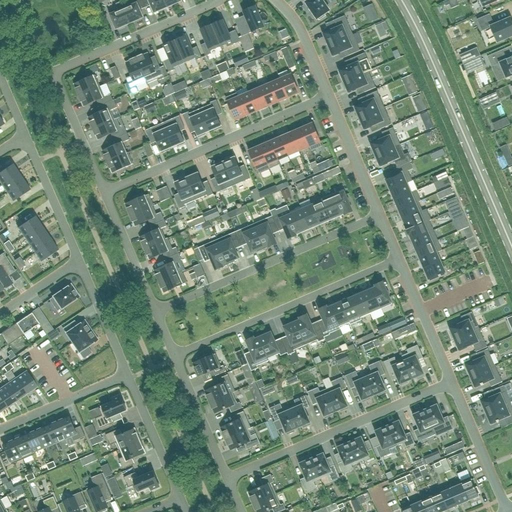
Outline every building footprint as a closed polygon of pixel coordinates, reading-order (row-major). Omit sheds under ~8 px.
[(140,10),(145,8),(141,0),(134,0),(135,1),(123,7),(122,7),(129,24),(143,18),(140,10)] [(154,13),(167,7),(164,0),(141,0),(145,8),(151,5),(154,13)] [(324,15),(329,11),(321,0),(309,0),(305,3),(317,20),(318,19),(319,20),(325,16),(324,15)] [(116,29),(129,24),(122,7),(123,7),(121,2),(116,4),(118,9),(109,13),(116,29)] [(242,24),(242,23),(237,26),(241,37),(264,27),(255,7),(243,12),(247,22),(242,24)] [(482,32),(491,28),(497,42),(511,36),(511,23),(511,24),(511,23),(510,18),(506,20),(494,25),(489,14),(477,20),(482,32)] [(337,28),(323,34),(325,38),(323,39),(326,45),(327,44),(352,34),(345,16),(334,21),(337,28)] [(223,21),(212,26),(221,47),(227,44),(228,47),(240,42),(235,31),(228,34),(223,21)] [(221,47),(212,26),(200,30),(206,43),(200,45),(205,57),(211,54),(210,52),(221,47)] [(352,34),(327,44),(332,56),(346,50),(349,56),(360,51),(352,34)] [(186,37),(175,41),(184,63),(195,59),(196,61),(202,58),(197,47),(191,49),(186,37)] [(173,68),(184,63),(175,41),(170,43),(170,42),(164,44),(165,46),(164,46),(169,59),(164,61),(168,72),(174,70),(173,68)] [(511,57),(509,59),(505,49),(487,57),(492,67),(500,64),(506,78),(511,75),(511,57)] [(353,65),(339,71),(343,82),(368,71),(368,72),(372,70),(365,53),(350,59),(353,65)] [(146,82),(147,84),(158,80),(158,81),(164,78),(159,67),(154,70),(147,54),(143,56),(143,55),(136,58),(146,82)] [(136,86),(146,82),(136,58),(130,61),(126,63),(132,79),(127,81),(132,94),(138,92),(136,86)] [(115,67),(110,69),(115,80),(120,78),(115,67)] [(344,83),(342,84),(345,90),(347,89),(348,93),(373,82),(368,72),(368,71),(343,82),(344,83)] [(291,75),(280,80),(288,97),(299,93),(291,75)] [(95,76),(74,85),(76,89),(78,96),(100,86),(95,76)] [(270,85),(277,102),(288,97),(280,80),(270,85)] [(270,85),(259,89),(267,106),(277,102),(270,85)] [(100,86),(78,96),(81,102),(82,102),(84,106),(99,100),(102,105),(113,101),(110,95),(104,97),(100,86)] [(259,89),(249,94),(256,111),(267,106),(259,89)] [(237,93),(225,98),(235,120),(246,115),(238,98),(239,98),(237,93)] [(249,94),(239,98),(238,98),(246,115),(256,111),(249,94)] [(379,97),(354,108),(356,111),(355,112),(357,118),(359,118),(359,119),(384,108),(379,97)] [(90,123),(93,129),(114,120),(110,111),(117,108),(114,100),(113,101),(102,106),(104,111),(89,118),(90,122),(90,123)] [(200,109),(209,131),(214,129),(214,131),(221,128),(215,114),(221,111),(216,100),(210,103),(211,105),(200,109)] [(360,120),(358,120),(361,127),(362,126),(364,130),(378,124),(380,129),(391,125),(384,108),(359,119),(360,120)] [(205,133),(209,131),(200,109),(189,114),(188,112),(182,115),(187,126),(192,124),(198,137),(205,135),(205,133)] [(162,123),(173,147),(177,145),(178,146),(185,144),(179,130),(184,127),(179,116),(162,123)] [(114,120),(93,129),(95,135),(96,135),(98,140),(114,133),(116,139),(127,134),(120,117),(114,120)] [(168,149),(173,147),(162,123),(145,131),(150,142),(156,139),(162,153),(169,150),(168,149)] [(312,124),(301,129),(309,147),(311,151),(322,147),(312,124)] [(384,138),(370,144),(375,155),(400,145),(393,128),(382,133),(384,138)] [(301,129),(291,134),(298,151),(309,147),(301,129)] [(119,144),(103,151),(105,155),(104,156),(107,162),(126,154),(122,143),(130,140),(127,134),(116,139),(119,144)] [(280,138),(288,156),(298,151),(291,134),(280,138)] [(277,160),(278,160),(288,156),(280,138),(270,143),(277,160)] [(259,147),(269,169),(280,164),(278,160),(277,160),(270,143),(259,147)] [(149,144),(143,147),(148,158),(153,155),(149,144)] [(400,145),(375,155),(380,166),(394,160),(397,168),(409,162),(412,161),(408,153),(404,155),(400,145)] [(249,152),(258,174),(269,169),(259,147),(249,152)] [(126,154),(107,162),(110,169),(110,168),(112,173),(133,164),(128,153),(126,154)] [(223,163),(233,186),(250,179),(245,168),(240,170),(234,156),(227,159),(228,161),(223,163)] [(406,183),(406,184),(412,181),(408,171),(412,169),(409,162),(397,168),(400,174),(386,180),(390,190),(406,183)] [(216,193),(233,186),(223,163),(218,165),(218,163),(211,166),(217,180),(211,182),(216,193)] [(0,172),(0,183),(1,185),(18,173),(12,165),(0,172)] [(186,178),(196,200),(207,195),(207,197),(213,195),(208,184),(203,186),(197,172),(190,175),(191,177),(186,178)] [(1,185),(7,193),(24,181),(18,173),(1,185)] [(184,205),(196,200),(186,178),(182,180),(181,179),(174,182),(180,196),(175,198),(179,209),(185,207),(184,205)] [(24,181),(7,193),(12,202),(29,190),(24,181)] [(307,181),(302,183),(304,187),(305,190),(310,188),(307,181)] [(411,193),(410,193),(406,184),(406,183),(390,190),(394,200),(411,193)] [(161,189),(166,200),(172,198),(167,187),(161,189)] [(343,190),(332,195),(340,214),(344,213),(345,215),(352,212),(343,190)] [(394,200),(398,210),(418,202),(420,201),(416,190),(410,193),(411,193),(394,200)] [(152,206),(153,206),(154,206),(149,195),(126,204),(127,209),(130,215),(152,206)] [(322,201),(330,220),(336,218),(336,216),(340,214),(332,195),(321,199),(322,201)] [(312,206),(319,223),(324,221),(325,223),(330,220),(322,201),(312,206)] [(422,212),(422,211),(418,202),(398,210),(403,220),(422,212)] [(275,209),(270,211),(272,216),(277,228),(283,226),(288,239),(296,236),(295,234),(298,232),(290,212),(287,205),(276,210),(275,209)] [(153,225),(164,220),(161,213),(156,215),(153,206),(152,206),(130,215),(133,222),(135,226),(151,219),(153,225)] [(301,210),(310,229),(315,227),(315,225),(319,223),(312,206),(302,210),(301,210)] [(290,212),(298,232),(303,230),(303,232),(310,229),(301,210),(302,210),(301,208),(290,212)] [(429,221),(431,220),(426,210),(422,211),(422,212),(403,220),(405,224),(403,225),(406,231),(429,221)] [(229,222),(242,217),(239,211),(227,215),(229,222)] [(272,216),(254,224),(264,249),(276,244),(270,231),(277,228),(272,216)] [(35,217),(18,228),(23,237),(40,225),(35,217)] [(166,240),(165,239),(161,229),(167,226),(164,220),(153,225),(156,231),(140,238),(142,242),(141,242),(144,249),(166,240)] [(410,236),(411,240),(433,231),(429,221),(406,231),(408,236),(410,236)] [(254,224),(235,232),(240,244),(247,241),(251,252),(256,250),(257,253),(264,249),(254,224)] [(23,237),(29,245),(46,233),(40,225),(23,237)] [(411,240),(416,250),(437,241),(433,231),(411,240)] [(235,232),(217,240),(227,265),(235,262),(234,260),(238,258),(234,247),(240,244),(235,232)] [(46,233),(29,245),(35,253),(52,242),(46,233)] [(168,258),(179,254),(176,248),(172,249),(167,238),(165,239),(166,240),(144,249),(147,255),(149,259),(165,253),(168,258)] [(217,240),(198,248),(203,260),(210,257),(215,270),(227,265),(217,240)] [(436,253),(442,251),(437,241),(416,250),(420,260),(436,253)] [(52,242),(35,253),(40,262),(57,250),(52,242)] [(424,270),(440,263),(436,253),(420,260),(424,270)] [(0,284),(3,289),(12,283),(7,277),(15,271),(2,254),(0,255),(0,284)] [(180,273),(175,262),(181,260),(179,254),(168,258),(170,264),(154,271),(156,275),(156,276),(158,282),(180,273)] [(440,263),(424,270),(429,280),(439,276),(439,277),(441,276),(441,275),(445,273),(440,263)] [(197,278),(205,275),(200,264),(192,267),(197,278)] [(180,273),(158,282),(161,288),(162,288),(164,293),(187,283),(182,272),(180,273)] [(372,289),(381,309),(392,304),(382,283),(375,286),(376,288),(372,289)] [(70,286),(49,300),(56,312),(78,297),(70,286)] [(361,292),(370,314),(381,309),(372,289),(368,291),(367,290),(361,292)] [(360,318),(370,314),(361,292),(355,295),(356,296),(351,298),(360,318)] [(361,320),(360,318),(351,298),(347,300),(346,299),(340,301),(349,323),(350,325),(361,320)] [(349,323),(340,301),(334,304),(335,305),(331,307),(339,327),(349,323)] [(329,334),(340,329),(339,327),(331,307),(327,309),(326,307),(319,310),(324,323),(319,326),(324,337),(330,335),(329,334)] [(38,309),(31,313),(34,317),(41,313),(38,308),(38,309)] [(454,340),(479,329),(472,312),(461,317),(463,323),(449,329),(451,332),(449,333),(452,339),(454,338),(454,340)] [(23,335),(39,324),(31,313),(15,324),(23,335)] [(295,320),(305,345),(317,340),(318,342),(325,340),(324,337),(319,326),(312,328),(307,315),(295,320)] [(287,353),(288,355),(295,353),(294,350),(305,345),(295,320),(287,323),(288,325),(284,327),(288,339),(282,341),(287,353)] [(70,323),(62,329),(72,343),(90,331),(84,322),(74,328),(70,323)] [(0,335),(7,346),(23,335),(15,324),(0,334),(0,335)] [(479,329),(454,340),(455,341),(453,341),(456,347),(457,347),(459,351),(473,345),(476,352),(487,347),(479,329)] [(90,331),(72,343),(83,359),(91,353),(87,347),(96,340),(90,331)] [(265,333),(258,336),(268,359),(279,353),(280,356),(287,353),(282,341),(276,344),(271,333),(266,335),(265,333)] [(268,359),(258,336),(246,341),(252,354),(245,357),(251,371),(258,368),(257,366),(269,361),(268,359)] [(403,359),(411,379),(416,377),(416,379),(424,376),(417,361),(422,358),(417,346),(406,350),(408,353),(400,357),(401,359),(403,359)] [(470,376),(495,366),(488,349),(477,354),(479,359),(465,365),(470,376)] [(243,353),(235,354),(236,363),(244,363),(243,353)] [(194,368),(198,377),(213,370),(215,376),(226,371),(224,366),(221,367),(215,354),(210,356),(209,354),(201,358),(202,360),(194,364),(195,368),(194,368)] [(407,381),(411,379),(403,359),(395,362),(393,358),(384,362),(388,373),(394,371),(400,386),(408,383),(407,381)] [(371,372),(365,375),(374,395),(378,393),(379,395),(386,392),(379,377),(385,375),(379,361),(369,366),(371,372)] [(495,366),(470,376),(475,387),(481,385),(481,386),(483,385),(483,384),(488,381),(491,387),(502,382),(495,366)] [(369,397),(374,395),(365,375),(358,378),(356,371),(345,376),(351,389),(356,387),(363,402),(370,399),(369,397)] [(25,372),(15,379),(25,394),(36,388),(25,372)] [(219,385),(205,391),(207,396),(206,396),(209,403),(228,395),(227,394),(223,384),(230,381),(228,375),(217,380),(219,385)] [(332,386),(326,389),(336,411),(340,410),(341,411),(348,408),(341,391),(346,389),(341,378),(331,382),(332,386)] [(25,394),(15,379),(5,386),(16,401),(25,394)] [(0,398),(6,408),(16,401),(5,386),(0,389),(0,398)] [(486,413),(510,402),(503,386),(492,391),(495,396),(481,402),(486,413)] [(318,388),(307,392),(313,406),(318,403),(325,418),(332,415),(331,413),(336,411),(326,389),(320,392),(318,388)] [(228,395),(209,403),(212,409),(213,409),(215,413),(228,407),(231,413),(242,408),(239,402),(237,403),(232,392),(227,394),(228,395)] [(99,429),(114,423),(111,417),(126,411),(120,395),(111,399),(113,402),(98,408),(101,416),(95,419),(99,429)] [(296,405),(289,408),(298,428),(302,426),(303,428),(310,425),(304,409),(309,407),(304,396),(294,400),(296,405)] [(511,406),(510,402),(486,413),(490,424),(496,422),(497,423),(499,422),(499,421),(504,418),(507,426),(511,423),(511,406)] [(442,419),(436,403),(428,407),(429,409),(425,411),(435,435),(436,437),(453,429),(448,416),(442,419)] [(293,429),(298,428),(289,408),(283,410),(280,404),(269,408),(275,422),(281,419),(287,434),(294,431),(293,429)] [(433,436),(435,435),(425,411),(421,412),(420,410),(412,414),(419,430),(414,432),(418,442),(433,436)] [(225,439),(248,429),(243,419),(246,417),(244,412),(233,416),(235,422),(221,428),(223,432),(222,433),(225,439)] [(58,422),(65,439),(72,436),(74,441),(85,437),(80,424),(73,427),(69,417),(58,422)] [(391,425),(387,427),(396,447),(402,444),(404,448),(414,444),(410,433),(404,435),(398,420),(391,423),(391,425)] [(47,427),(54,444),(65,439),(58,422),(47,427)] [(36,431),(43,448),(54,444),(47,427),(36,431)] [(396,447),(387,427),(383,429),(382,427),(375,430),(381,445),(376,447),(380,458),(391,454),(389,449),(396,447)] [(119,450),(140,441),(135,429),(121,435),(119,429),(105,435),(110,445),(116,443),(119,450)] [(248,429),(225,439),(227,446),(229,445),(230,450),(244,444),(247,450),(260,444),(257,438),(253,440),(248,429)] [(25,436),(32,453),(33,453),(43,448),(36,431),(25,436)] [(23,460),(34,455),(33,453),(32,453),(25,436),(14,441),(23,460)] [(349,443),(358,463),(364,460),(366,464),(377,460),(372,449),(366,451),(360,436),(353,439),(353,441),(349,443)] [(3,445),(11,465),(23,460),(14,441),(3,445)] [(140,441),(119,450),(122,457),(118,459),(123,469),(134,465),(132,459),(145,453),(140,441)] [(358,463),(349,443),(345,445),(344,443),(337,446),(343,461),(338,463),(342,474),(353,470),(351,466),(358,463)] [(462,443),(445,450),(448,456),(465,449),(462,443)] [(316,457),(311,459),(320,479),(326,476),(329,482),(340,478),(334,465),(328,467),(322,452),(315,455),(316,457)] [(438,452),(424,459),(426,465),(441,459),(438,452)] [(313,482),(320,479),(311,459),(307,461),(306,459),(299,462),(305,477),(300,480),(305,493),(316,488),(313,482)] [(423,460),(413,464),(415,469),(425,464),(423,460)] [(446,460),(440,463),(442,466),(445,474),(451,472),(446,460)] [(424,467),(419,469),(423,477),(423,478),(429,476),(424,467)] [(419,469),(412,472),(416,480),(423,477),(419,469)] [(159,487),(153,472),(137,478),(135,473),(124,477),(128,488),(133,486),(136,493),(149,487),(151,491),(159,487)] [(94,486),(86,490),(95,511),(97,511),(99,511),(98,511),(102,511),(106,510),(105,508),(108,507),(105,501),(112,498),(101,474),(91,478),(94,486)] [(263,487),(249,493),(251,497),(250,498),(253,504),(276,494),(271,483),(274,482),(270,475),(259,479),(263,487)] [(460,482),(468,501),(478,496),(477,494),(479,494),(476,488),(475,488),(470,477),(460,482)] [(460,480),(449,485),(458,505),(468,501),(460,482),(460,480)] [(449,485),(439,489),(448,509),(458,505),(449,485)] [(439,489),(430,493),(437,511),(442,511),(448,509),(439,489)] [(74,498),(63,502),(66,511),(80,511),(79,507),(85,504),(80,493),(73,496),(74,498)] [(437,511),(430,493),(420,498),(425,511),(437,511)] [(276,494),(253,504),(255,510),(256,510),(257,511),(264,511),(272,509),(273,511),(279,511),(285,510),(283,504),(280,505),(276,494)] [(47,509),(40,511),(59,511),(53,497),(43,501),(47,509)] [(425,511),(420,498),(410,502),(414,511),(425,511)] [(357,500),(351,503),(355,511),(361,511),(362,511),(357,500)] [(414,511),(410,502),(399,506),(401,511),(414,511)]
